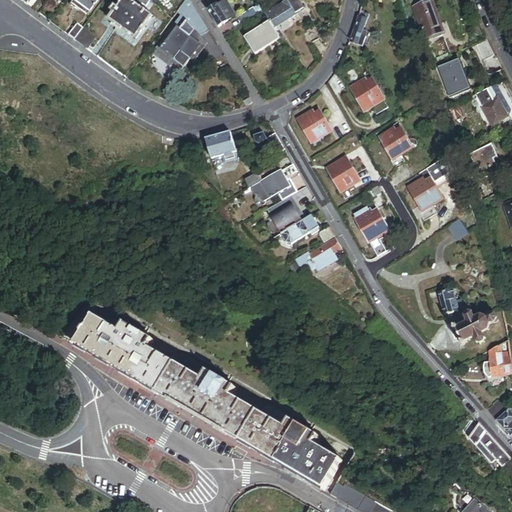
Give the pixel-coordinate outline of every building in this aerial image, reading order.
[(28,0),(25,4),(33,9),(39,0),(28,0)] [(81,10),(88,16),(99,0),(71,0),(70,2),(81,10)] [(145,26),(144,25),(152,14),(130,0),(123,0),(118,7),(115,4),(112,10),(115,12),(110,20),(124,30),(136,38),(142,29),(143,30),(145,26)] [(200,37),(210,31),(190,0),(185,0),(178,11),(200,37)] [(236,17),(226,0),(209,10),(215,20),(220,28),(230,22),(229,21),(236,17)] [(272,23),(274,27),(305,9),(300,0),(287,0),(266,13),(272,23)] [(432,40),(446,34),(431,0),(412,8),(425,39),(430,37),(432,40)] [(259,13),(255,7),(239,17),(243,23),(259,13)] [(351,43),(358,45),(368,20),(360,17),(351,43)] [(254,49),(258,55),(283,40),(274,27),(272,23),(247,38),(254,49)] [(68,35),(74,40),(82,28),(76,24),(68,35)] [(182,50),(184,48),(191,38),(174,25),(153,53),(164,61),(171,67),(180,55),(183,51),(182,50)] [(313,41),(320,37),(314,26),(307,30),(313,41)] [(87,50),(97,37),(83,27),(82,28),(74,40),(87,50)] [(184,48),(193,56),(201,45),(191,38),(184,48)] [(481,59),(494,53),(488,40),(475,45),(481,59)] [(189,61),(193,56),(184,48),(182,50),(183,51),(180,55),(189,61)] [(454,96),(472,88),(460,61),(440,70),(447,86),(449,85),(454,96)] [(384,100),(374,81),(368,85),(366,81),(354,88),(368,114),(376,110),(373,106),(384,100)] [(491,128),(508,120),(499,101),(491,105),(489,101),(484,104),(485,107),(482,109),(491,128)] [(331,131),(321,113),(315,116),(313,112),(300,120),(315,146),(322,142),(320,138),(331,131)] [(277,156),(286,151),(278,137),(276,133),(266,138),(262,130),(254,134),(257,144),(263,146),(269,143),(277,156)] [(418,146),(411,134),(406,137),(402,131),(397,134),(395,130),(382,138),(397,164),(405,160),(402,156),(418,146)] [(236,152),(231,133),(219,137),(206,140),(212,160),(224,156),(226,162),(237,159),(235,153),(236,152)] [(486,179),(500,172),(495,161),(499,159),(493,146),(471,156),(476,166),(479,165),(486,179)] [(214,166),(226,162),(224,156),(212,160),(214,166)] [(360,182),(350,163),(344,166),(342,162),(329,170),(344,196),(351,192),(349,188),(360,182)] [(280,173),(276,166),(260,175),(259,173),(245,181),(249,190),(253,188),(261,183),(280,173)] [(279,194),(291,187),(288,181),(282,171),(280,173),(261,183),(270,199),(279,194)] [(291,187),(279,194),(284,202),(295,195),(299,193),(291,179),(288,181),(291,187)] [(443,200),(432,181),(426,184),(424,180),(411,188),(429,219),(439,214),(434,205),(443,200)] [(270,199),(261,183),(253,188),(257,195),(260,196),(263,201),(268,203),(271,200),(270,199)] [(368,193),(372,200),(384,192),(381,186),(368,193)] [(295,195),(300,202),(311,195),(307,187),(299,193),(295,195)] [(283,235),(303,222),(292,205),(272,218),(283,235)] [(389,231),(378,213),(372,216),(367,207),(354,215),(372,246),(380,241),(378,238),(389,231)] [(288,244),(293,245),(320,228),(312,216),(303,222),(283,235),(288,244)] [(461,220),(450,227),(458,240),(469,233),(461,220)] [(319,234),(325,244),(336,237),(330,227),(319,234)] [(318,268),(320,270),(337,260),(334,255),(343,249),(336,239),(310,255),(310,253),(297,261),(298,263),(302,270),(311,264),(314,270),(318,268)] [(298,263),(292,266),(296,273),(302,270),(298,263)] [(454,313),(454,310),(451,300),(456,299),(453,289),(439,293),(446,315),(454,313)] [(466,316),(466,314),(463,300),(457,302),(459,308),(464,317),(466,316)] [(481,316),(475,318),(473,314),(474,313),(473,312),(472,314),(470,313),(470,312),(468,312),(469,313),(466,314),(466,316),(464,317),(464,318),(465,318),(468,323),(460,327),(456,326),(454,326),(453,329),(455,331),(457,331),(459,335),(462,341),(461,342),(461,345),(464,346),(466,345),(468,341),(475,337),(478,341),(477,342),(478,343),(479,342),(481,343),(481,344),(482,344),(482,343),(484,342),(485,343),(486,341),(485,341),(485,339),(486,339),(486,337),(485,337),(483,333),(488,330),(489,331),(490,329),(489,329),(490,324),(492,324),(492,323),(498,323),(499,320),(496,313),(493,312),(489,315),(487,317),(482,316),(482,314),(481,314),(481,316)] [(117,371),(158,395),(176,364),(149,349),(153,341),(125,325),(121,332),(93,316),(75,346),(117,371)] [(486,379),(511,373),(511,361),(510,347),(509,341),(502,345),(489,351),(491,362),(485,363),(484,366),(486,379)] [(258,413),(231,397),(236,390),(207,373),(203,380),(176,364),(158,395),(202,421),(241,443),(258,413)] [(497,421),(508,411),(501,403),(490,413),(497,421)] [(506,431),(511,424),(511,411),(510,409),(508,411),(497,421),(506,431)] [(275,464),(324,492),(342,462),(314,445),(319,438),(290,421),(285,429),(258,413),(241,443),(275,464)] [(511,460),(505,453),(480,426),(470,440),(489,460),(492,457),(504,468),(511,460)] [(337,500),(358,511),(380,511),(383,507),(343,486),(342,488),(337,485),(333,491),(340,495),(337,500)] [(334,498),(337,500),(340,495),(333,491),(330,496),(334,498)] [(493,511),(473,496),(463,509),(466,511),(493,511)]
